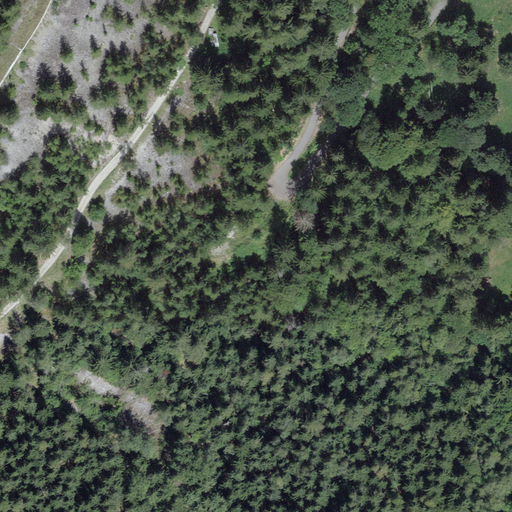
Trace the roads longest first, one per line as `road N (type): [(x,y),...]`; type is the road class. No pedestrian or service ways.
road 1 (unclassified): [(362,0),(322,107),(281,176),(286,190),(301,185),(445,0)]
road 2 (track): [(225,0),(74,236),(0,321)]
